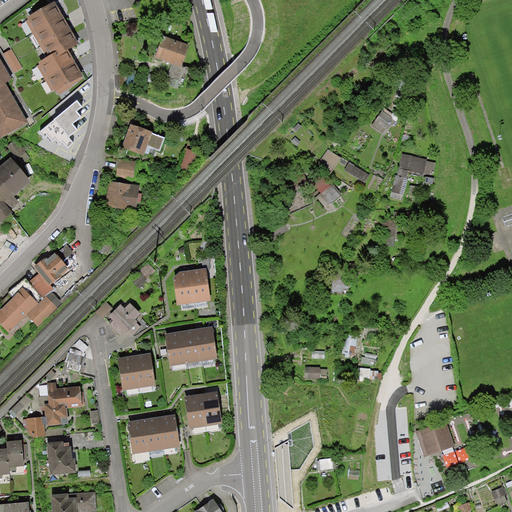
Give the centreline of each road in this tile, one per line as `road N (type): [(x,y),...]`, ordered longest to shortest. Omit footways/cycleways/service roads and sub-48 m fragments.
road 1 (primary): [(257,473),(223,104),(202,0)]
road 2 (track): [(456,0),(444,58),(473,155),(473,206),(465,237),(421,313)]
road 3 (residential): [(91,0),(105,96),(85,179),(58,224),(0,281)]
road 4 (residential): [(122,511),(94,320)]
